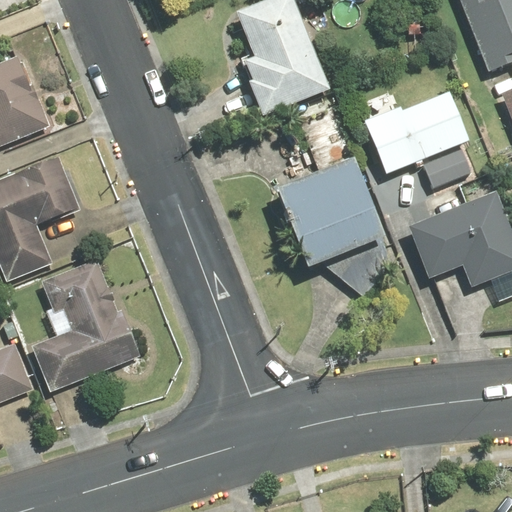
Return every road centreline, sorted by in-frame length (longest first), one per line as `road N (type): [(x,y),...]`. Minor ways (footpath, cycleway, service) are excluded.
road 1 (residential): [(266,434),(85,0)]
road 2 (tertiary): [(8,511),(266,434)]
road 3 (tertiary): [(266,434),(369,413),(511,399)]
